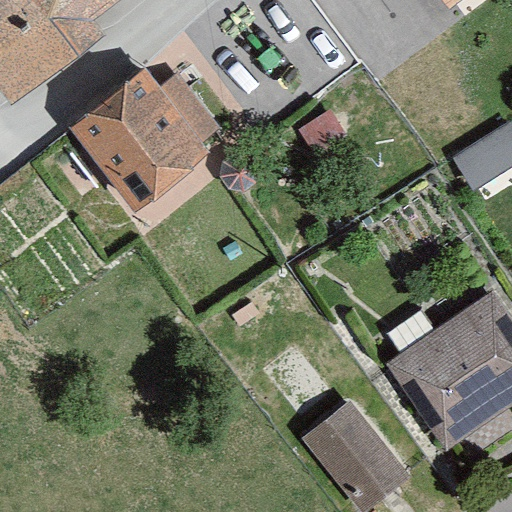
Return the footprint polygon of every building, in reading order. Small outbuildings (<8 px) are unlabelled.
[(115,25),(104,11),(94,0),(0,0),(0,72),(19,98),(115,25)] [(94,0),(104,11),(117,0),(94,0)] [(267,123),(362,47),(324,0),(221,0),(189,25),(267,123)] [(162,54),(73,119),(138,207),(226,142),(162,54)] [(511,122),(462,147),(476,176),(511,158),(511,122)] [(511,296),(503,283),(399,355),(460,442),(511,406),(511,296)] [(411,470),(353,394),(311,426),(369,502),(411,470)]
